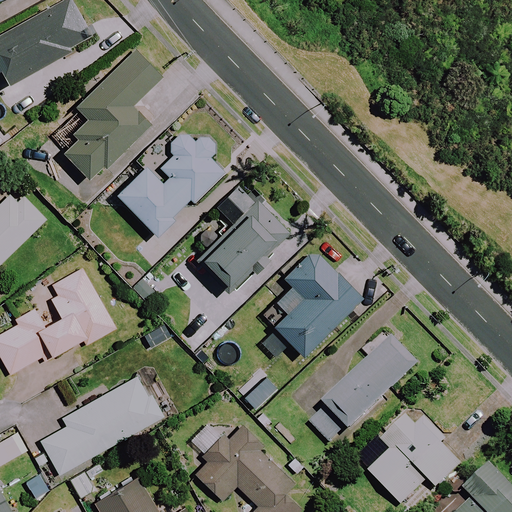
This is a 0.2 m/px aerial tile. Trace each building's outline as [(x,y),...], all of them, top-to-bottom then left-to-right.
[(64,0),(0,35),(0,71),(11,90),(73,55),(70,49),(83,42),(80,35),(89,30),(72,0),(64,0)] [(153,100),(167,86),(129,49),(73,107),(83,118),(52,150),(88,185),(101,171),(105,175),(154,126),(133,106),(146,93),(153,100)] [(156,240),(174,223),(170,219),(189,202),(197,211),(231,179),(213,158),(214,155),(214,152),(214,149),(214,146),(213,143),(212,140),(210,137),(208,135),(205,133),(203,131),(200,130),(197,130),(193,129),(190,130),(187,131),(186,129),(115,195),(156,240)] [(23,198),(6,180),(0,185),(0,264),(45,220),(23,198)] [(214,211),(232,229),(195,265),(231,301),(294,238),(258,202),(241,184),(214,211)] [(286,318),(262,342),(277,358),(289,345),(301,357),(360,298),(313,250),(283,281),(291,290),(275,307),(286,318)] [(54,378),(78,364),(70,350),(84,342),(86,346),(115,329),(82,269),(52,285),(59,297),(15,321),(18,325),(0,335),(0,359),(9,375),(42,357),(54,378)] [(394,331),(319,403),(324,409),(308,424),(331,449),(377,405),(384,412),(402,394),(396,387),(423,362),(394,331)] [(160,419),(135,375),(34,432),(39,441),(58,476),(160,419)] [(444,439),(411,405),(377,438),(356,459),(401,505),(427,479),(435,488),(460,464),(440,443),(444,439)] [(293,485),(237,430),(226,441),(210,425),(190,445),(207,461),(194,474),(221,501),(236,486),(258,507),(252,511),(299,511),(282,495),(293,485)] [(511,511),(511,491),(486,463),(460,487),(472,499),(457,511),(511,511)] [(181,511),(155,511),(137,478),(93,503),(97,511),(185,511),(184,510),(181,511)] [(0,511),(8,511),(0,496),(0,511)]
